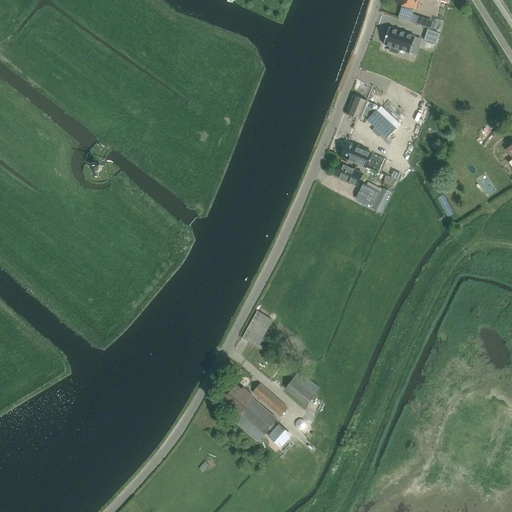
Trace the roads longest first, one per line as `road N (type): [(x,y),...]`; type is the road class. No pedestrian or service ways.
road 1 (residential): [(109,511),(181,427),(281,242),(378,0)]
road 2 (track): [(102,146),(106,137),(97,129),(0,56)]
